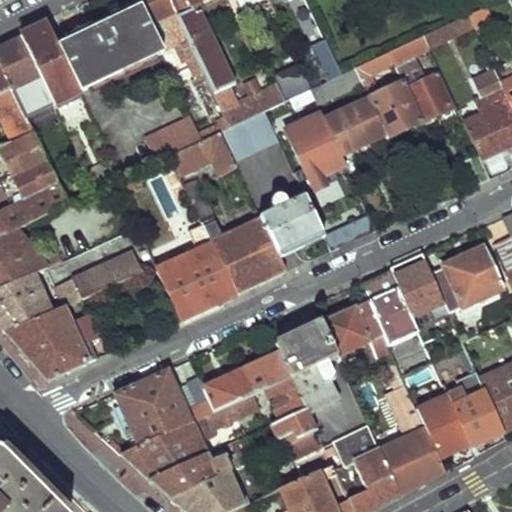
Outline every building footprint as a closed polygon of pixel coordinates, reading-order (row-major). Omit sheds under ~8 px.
[(207,74),(172,0),(139,0),(142,7),(164,52),(179,45),(188,62),(191,61),(200,78),(207,74)] [(229,120),(232,127),(267,111),(288,101),(281,88),(265,95),(259,84),(249,88),(255,100),(243,105),(235,88),(240,86),(201,5),(210,0),(172,0),(207,74),(229,120)] [(257,0),(269,22),(278,17),(270,0),(257,0)] [(164,52),(142,7),(61,47),(82,93),(165,55),(164,52)] [(423,34),(430,46),(474,23),(468,12),(423,34)] [(26,37),(55,106),(82,93),(61,47),(50,24),(38,31),(26,37)] [(390,51),(396,64),(430,46),(423,34),(390,51)] [(0,53),(16,89),(17,91),(31,85),(44,112),(55,106),(26,37),(12,43),(0,48),(0,53)] [(316,44),(333,79),(343,73),(327,38),(316,44)] [(356,69),(362,81),(396,64),(390,51),(356,69)] [(0,96),(16,89),(0,53),(0,96)] [(315,98),(318,103),(362,81),(356,69),(343,73),(333,79),(311,90),(315,98)] [(407,87),(424,122),(452,109),(436,73),(427,78),(422,70),(410,76),(413,84),(407,87)] [(481,155),(484,162),(511,149),(511,103),(497,72),(484,78),(494,97),(498,96),(503,106),(465,123),(481,155)] [(387,134),(390,138),(424,122),(407,87),(403,82),(376,93),(370,83),(365,85),(373,103),(387,134)] [(0,96),(0,114),(1,114),(15,142),(36,132),(17,91),(16,89),(0,96)] [(297,96),(301,105),(315,98),(311,90),(297,96)] [(322,113),(342,153),(387,134),(373,103),(357,112),(350,99),(322,113)] [(222,133),(236,161),(281,141),(267,111),(232,127),(222,133)] [(288,131),(314,191),(328,183),(324,175),(346,165),(342,153),(322,113),(288,131)] [(232,127),(229,120),(209,130),(213,138),(222,133),(232,127)] [(0,238),(18,230),(70,206),(36,132),(15,142),(5,146),(1,148),(28,201),(0,213),(0,238)] [(171,160),(180,176),(212,161),(219,175),(238,168),(236,161),(222,133),(213,138),(178,155),(171,160)] [(466,161),(477,185),(493,179),(484,162),(481,155),(466,161)] [(120,182),(112,164),(87,175),(96,194),(120,182)] [(432,172),(445,201),(458,195),(445,166),(432,172)] [(187,214),(169,178),(150,188),(167,224),(187,214)] [(236,296),(287,271),(282,259),(262,218),(222,237),(196,181),(184,186),(213,246),(236,296)] [(262,218),(282,259),(326,238),(307,196),(289,204),(287,201),(286,199),(282,198),(279,198),(275,200),(272,202),(272,207),(274,211),(262,218)] [(37,255),(18,230),(0,238),(0,288),(31,274),(61,260),(54,247),(37,255)] [(142,238),(153,259),(166,254),(156,232),(142,238)] [(497,243),(511,273),(511,235),(497,243)] [(180,321),(236,296),(213,246),(158,271),(180,321)] [(435,287),(449,314),(506,289),(504,287),(486,249),(430,274),(435,287)] [(63,295),(67,304),(139,273),(130,254),(75,280),(78,287),(63,295)] [(409,263),(423,294),(435,287),(430,274),(422,258),(409,263)] [(0,327),(5,334),(50,313),(31,274),(0,288),(0,327)] [(321,325),(337,359),(383,338),(368,304),(321,325)] [(44,383),(96,359),(89,343),(99,339),(87,315),(68,324),(60,309),(50,313),(5,334),(27,362),(44,383)] [(475,368),(503,431),(511,427),(511,321),(511,322),(511,323),(511,366),(492,375),(485,363),(475,368)] [(307,410),(309,414),(337,401),(330,385),(325,388),(316,369),(337,359),(321,325),(277,345),(282,355),(292,380),(307,410)] [(446,397),(469,446),(503,431),(475,368),(457,331),(446,337),(466,379),(457,384),(459,390),(446,397)] [(257,387),(260,394),(266,392),(292,380),(282,355),(243,372),(251,390),(257,387)] [(417,412),(440,460),(469,446),(446,397),(432,366),(423,371),(445,420),(435,424),(427,407),(417,412)] [(113,395),(137,448),(214,414),(203,390),(198,379),(188,384),(197,407),(187,412),(177,389),(168,370),(113,395)] [(203,390),(214,414),(234,406),(248,399),(246,393),(251,390),(243,372),(203,390)] [(266,392),(278,423),(307,410),(292,380),(266,392)] [(408,440),(426,481),(445,471),(440,460),(417,412),(403,380),(385,388),(408,440)] [(188,384),(177,389),(187,412),(197,407),(188,384)] [(148,479),(203,456),(198,445),(216,436),(213,429),(239,418),(234,406),(214,414),(137,448),(121,455),(135,467),(148,479)] [(270,427),(280,450),(287,447),(315,436),(316,435),(309,414),(307,410),(278,423),(270,427)] [(401,495),(381,454),(369,431),(335,447),(346,471),(337,475),(353,511),(370,511),(378,508),(401,495)] [(242,440),(245,449),(253,446),(247,436),(242,440)] [(321,452),(315,436),(287,447),(294,464),(321,452)] [(423,483),(426,481),(408,440),(402,443),(421,484),(423,483)] [(401,495),(421,484),(402,443),(381,454),(401,495)] [(247,455),(250,462),(259,459),(255,452),(247,455)] [(0,511),(55,511),(5,457),(0,455),(0,511)] [(237,455),(208,467),(203,456),(148,479),(158,487),(169,497),(229,472),(242,467),(237,455)] [(283,491),(290,511),(353,511),(337,475),(334,469),(283,491)] [(185,510),(188,511),(227,511),(245,505),(229,472),(169,497),(185,510)]
